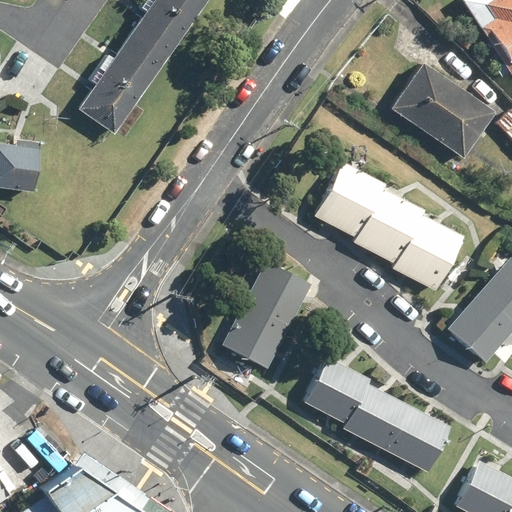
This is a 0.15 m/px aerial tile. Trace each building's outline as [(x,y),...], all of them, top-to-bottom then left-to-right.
[(139,15),(112,54),(106,50),(82,85),(87,89),(71,112),(109,138),(206,0),(140,0),(133,11),(139,15)] [(511,0),(450,0),(502,79),(507,75),(511,83),(511,0)] [(485,111),(410,64),(380,112),(455,159),(485,111)] [(511,116),(504,110),(487,127),(511,151),(511,116)] [(0,192),(20,194),(22,143),(8,142),(7,150),(0,149),(0,192)] [(337,160),(306,213),(349,238),(346,243),(387,267),(383,272),(424,296),(454,245),(419,225),(423,217),(376,190),(379,184),(337,160)] [(511,324),(511,263),(505,258),(438,333),(475,366),(511,324)] [(256,261),(211,348),(258,373),(304,287),(256,261)] [(332,422),(330,427),(419,473),(442,429),(361,387),(365,380),(318,356),(294,403),(332,422)] [(79,452),(70,464),(140,511),(166,511),(166,510),(80,451),(79,452)] [(447,504),(460,511),(511,511),(511,483),(470,461),(447,504)] [(140,511),(70,464),(38,486),(42,491),(10,511),(140,511)]
